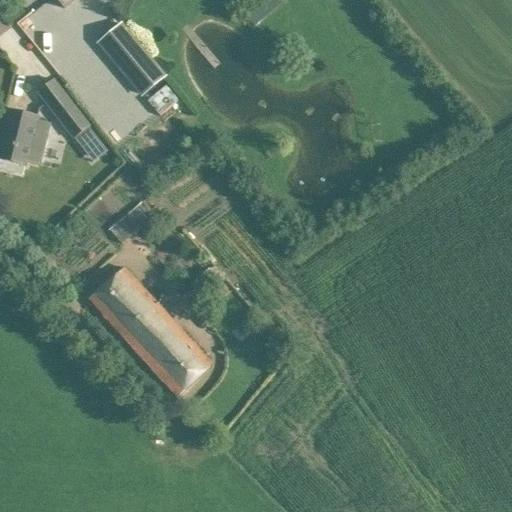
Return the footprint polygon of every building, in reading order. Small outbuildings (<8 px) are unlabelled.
[(57,0),(65,9),(75,0),(57,0)] [(141,95),(167,74),(122,20),(96,41),(141,95)] [(38,89),(76,136),(92,123),(54,77),(38,89)] [(166,84),(150,96),(160,110),(176,97),(166,84)] [(10,109),(0,147),(0,160),(0,169),(22,175),(24,166),(27,167),(28,163),(40,165),(50,124),(38,121),(39,117),(10,109)] [(162,210),(153,199),(151,197),(136,210),(129,202),(110,218),(116,225),(110,231),(122,245),(162,210)] [(90,299),(145,360),(179,328),(124,268),(90,299)] [(179,328),(145,360),(177,396),(212,364),(179,328)]
